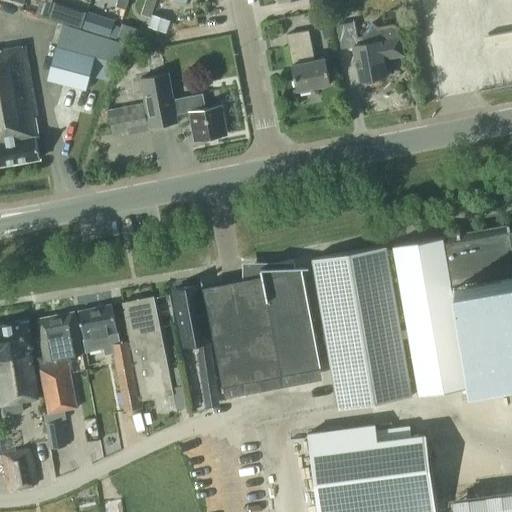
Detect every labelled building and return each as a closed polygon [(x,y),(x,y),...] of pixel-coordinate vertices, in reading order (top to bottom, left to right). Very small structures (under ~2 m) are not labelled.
[(41,0),(37,11),(47,15),(51,0),(41,0)] [(124,9),(126,0),(115,0),(114,5),(124,9)] [(154,0),(143,0),(139,14),(148,18),(154,0)] [(330,6),(329,0),(309,0),(311,8),(330,6)] [(82,26),(86,11),(71,7),(66,22),(82,26)] [(120,25),(114,24),(116,19),(88,10),(83,27),(116,38),(120,25)] [(152,14),(148,26),(166,32),(170,20),(152,14)] [(308,15),(288,19),(290,30),(311,25),(308,15)] [(318,31),(330,29),(327,15),(316,17),(318,31)] [(124,21),(120,34),(134,39),(138,26),(124,21)] [(399,37),(398,30),(396,27),(394,25),(390,25),(377,28),(371,23),(362,37),(363,44),(358,45),(354,22),(337,26),(341,50),(353,47),(360,82),(387,77),(383,59),(403,55),(400,37),(399,37)] [(296,91),(329,85),(324,59),(313,61),(307,31),(286,35),(288,48),(290,48),(293,65),(291,65),(296,91)] [(25,44),(0,48),(0,164),(39,158),(35,136),(38,135),(34,116),(37,116),(25,44)] [(94,58),(56,47),(47,79),(86,89),(94,58)] [(148,128),(177,122),(176,113),(189,111),(192,124),(194,124),(197,140),(225,135),(221,118),(224,118),(221,104),(205,107),(202,94),(172,100),(167,73),(139,78),(148,128)] [(118,109),(122,133),(146,128),(142,104),(118,109)] [(505,225),(393,245),(419,395),(510,378),(511,388),(511,228),(508,229),(507,224),(505,224),(505,225)] [(411,396),(385,246),(312,258),(338,409),(411,396)] [(246,393),(244,382),(320,367),(301,268),(301,267),(304,267),(304,266),(262,266),(262,265),(261,266),(262,275),(203,286),(222,386),(223,385),(225,397),(246,393)] [(185,345),(209,341),(198,285),(173,290),(179,321),(180,321),(185,345)] [(130,343),(128,343),(129,349),(131,348),(140,400),(172,394),(154,295),(122,301),(130,343)] [(105,354),(113,353),(124,412),(139,409),(128,349),(129,349),(128,343),(128,344),(127,341),(119,343),(111,305),(78,311),(85,352),(103,348),(105,354)] [(37,319),(44,355),(38,356),(48,410),(76,405),(66,355),(81,352),(74,312),(37,319)] [(32,347),(28,321),(0,325),(0,395),(1,403),(5,403),(7,413),(22,411),(20,400),(37,397),(29,347),(32,347)] [(203,382),(216,381),(212,352),(199,354),(203,382)] [(46,423),(50,448),(67,445),(63,420),(46,423)] [(319,511),(433,511),(424,433),(411,435),(410,424),(374,429),(374,424),(309,432),(319,511)] [(9,489),(37,483),(30,449),(2,454),(9,489)] [(511,511),(511,490),(454,498),(456,511),(511,511)] [(125,511),(125,500),(104,502),(105,511),(125,511)]
